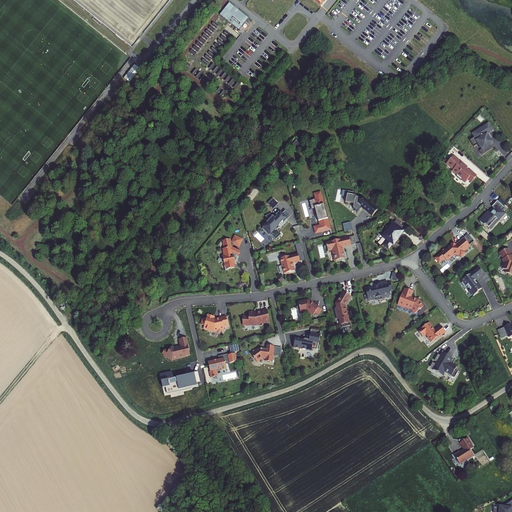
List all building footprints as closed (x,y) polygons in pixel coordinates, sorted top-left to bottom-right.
[(310,0),(319,7),(321,8),(327,0),(310,0)] [(249,18),(229,3),(220,15),(239,30),(249,18)] [(181,62),(188,68),(193,62),(186,56),(181,62)] [(196,69),(193,73),(198,78),(202,73),(196,69)] [(488,125),(472,136),(474,139),(469,143),(473,149),(478,146),(481,151),(479,153),(482,157),(491,150),(489,146),(491,145),(488,141),(489,140),(487,136),(492,132),(488,125)] [(467,167),(461,161),(461,162),(454,155),(446,164),(453,170),(452,172),(458,177),(464,183),(468,180),(471,183),(477,176),(470,170),(470,171),(466,168),(467,167)] [(354,193),(348,192),(346,203),(354,205),(353,209),(357,212),(361,208),(372,217),(377,211),(363,199),(361,201),(356,197),(354,196),(354,193)] [(273,197),(268,203),(273,208),(279,202),(273,197)] [(323,232),(331,230),(322,198),(310,202),(312,209),(315,208),(316,210),(319,222),(320,222),(323,232)] [(506,209),(498,202),(492,207),(495,210),(491,214),(489,212),(486,216),(483,219),(483,220),(480,223),(484,227),(485,225),(490,229),(493,227),(494,227),(499,222),(498,221),(501,218),(505,215),(502,212),(506,209)] [(285,211),(282,214),(287,219),(290,216),(285,211)] [(283,223),(287,219),(280,213),(276,217),(277,217),(275,219),(271,215),(265,217),(269,221),(262,229),(269,236),(270,235),(275,240),(280,235),(276,231),(279,229),(278,228),(279,227),(278,226),(282,222),(283,223)] [(397,220),(394,224),(404,232),(406,229),(400,224),(401,223),(397,220)] [(351,223),(343,225),(345,233),(353,231),(351,223)] [(394,224),(393,224),(388,230),(387,229),(383,233),(386,235),(388,241),(384,246),(389,250),(392,245),(394,246),(404,232),(394,224)] [(321,225),(312,228),(314,235),(323,232),(321,225)] [(472,240),(468,235),(463,239),(467,244),(472,240)] [(243,240),(235,236),(232,243),(231,243),(230,239),(223,241),(225,249),(224,249),(225,255),(223,256),(224,263),(225,263),(226,266),(225,266),(226,271),(229,270),(230,269),(233,268),(232,266),(234,266),(234,264),(236,264),(236,261),(237,256),(238,256),(240,253),(239,252),(238,251),(233,248),(233,246),(234,244),(239,247),(243,240)] [(350,238),(349,237),(342,239),(342,240),(326,243),(327,249),(328,248),(328,251),(333,250),(334,255),(333,255),(334,261),(336,261),(336,262),(340,261),(340,260),(347,258),(346,253),(344,253),(344,250),(343,250),(342,248),(343,247),(344,247),(351,246),(350,238)] [(469,247),(463,239),(456,245),(454,243),(451,246),(451,245),(446,249),(445,248),(441,252),(441,253),(435,258),(439,262),(444,258),(446,259),(447,260),(452,256),(454,254),(455,256),(457,254),(459,255),(461,258),(466,254),(464,252),(467,249),(467,248),(468,248),(469,247)] [(300,243),(296,245),(298,254),(300,262),(305,260),(300,243)] [(508,249),(499,253),(501,257),(502,257),(503,260),(502,260),(503,264),(505,264),(502,270),(507,271),(508,275),(511,276),(511,275),(511,255),(511,256),(508,249)] [(298,254),(282,259),(283,264),(282,264),(284,274),(285,274),(286,274),(289,274),(290,273),(295,271),(293,264),(300,262),(298,254)] [(484,274),(479,268),(462,281),(463,283),(462,284),(465,288),(467,286),(470,290),(470,291),(474,296),(478,293),(478,292),(482,289),(478,284),(477,284),(475,281),(476,281),(475,279),(476,278),(477,279),(484,274)] [(390,280),(396,282),(399,275),(393,273),(390,280)] [(388,284),(388,282),(378,284),(378,287),(373,288),(373,287),(366,289),(368,301),(376,300),(376,298),(381,297),(382,299),(390,297),(389,295),(390,295),(389,291),(388,284)] [(413,292),(405,289),(403,297),(401,296),(398,305),(402,306),(403,305),(411,309),(415,314),(417,312),(420,316),(428,310),(421,301),(419,302),(418,300),(418,301),(411,298),(413,292)] [(351,297),(343,292),(339,299),(341,300),(335,310),(337,319),(340,319),(342,328),(350,326),(348,317),(350,316),(349,312),(345,312),(344,308),(351,297)] [(308,301),(299,303),(301,312),(308,311),(308,312),(314,316),(316,313),(319,308),(308,301)] [(267,317),(269,317),(267,310),(259,311),(260,313),(256,314),(256,313),(254,313),(254,312),(249,312),(249,316),(243,315),(242,325),(249,325),(254,325),(256,324),(259,325),(268,323),(267,317)] [(207,319),(203,318),(201,324),(202,325),(205,326),(204,328),(211,330),(215,331),(217,331),(217,332),(218,333),(222,332),(222,331),(222,330),(224,329),(224,328),(229,327),(226,316),(218,318),(218,319),(216,320),(217,319),(214,318),(214,317),(208,315),(207,319)] [(433,327),(430,323),(422,329),(421,328),(418,331),(422,337),(425,334),(428,338),(431,343),(439,337),(439,338),(446,333),(441,326),(434,331),(433,329),(433,328),(432,327),(433,327)] [(508,336),(504,328),(497,331),(501,339),(508,336)] [(316,334),(310,333),(309,338),(310,338),(310,340),(309,340),(305,339),(303,341),(295,339),(293,348),(312,351),(312,348),(317,349),(318,344),(319,344),(320,335),(316,334)] [(188,345),(187,338),(179,339),(180,346),(178,347),(178,348),(176,348),(172,346),(169,351),(167,350),(167,351),(165,350),(162,353),(164,355),(168,358),(171,358),(171,357),(175,360),(177,357),(179,357),(179,358),(185,357),(184,356),(190,355),(189,350),(189,347),(188,347),(188,345)] [(274,346),(267,345),(266,349),(264,348),(263,349),(260,348),(257,349),(256,349),(251,353),(256,361),(258,361),(262,358),(263,358),(267,359),(266,360),(267,362),(272,362),(273,355),(274,352),(273,352),(274,346)] [(282,348),(274,346),(273,352),(274,352),(273,355),(280,356),(282,348)] [(448,355),(444,352),(441,357),(440,356),(438,355),(435,361),(438,363),(436,365),(433,363),(430,368),(434,370),(433,371),(442,376),(444,372),(455,379),(458,372),(455,370),(457,367),(453,365),(452,367),(448,365),(449,363),(452,358),(448,356),(448,355)] [(235,353),(228,355),(230,363),(237,361),(235,353)] [(220,360),(208,362),(210,371),(211,378),(218,376),(216,370),(221,369),(221,370),(227,369),(224,357),(224,356),(223,356),(222,356),(219,356),(220,360)] [(200,382),(198,372),(173,378),(172,372),(160,375),(163,389),(166,388),(167,394),(189,389),(189,388),(197,386),(196,383),(200,382)] [(459,451),(453,455),(459,464),(473,454),(469,449),(467,447),(471,444),(466,437),(458,442),(463,449),(459,452),(459,451)] [(511,511),(511,501),(506,505),(506,508),(494,507),(493,511),(511,511)]
